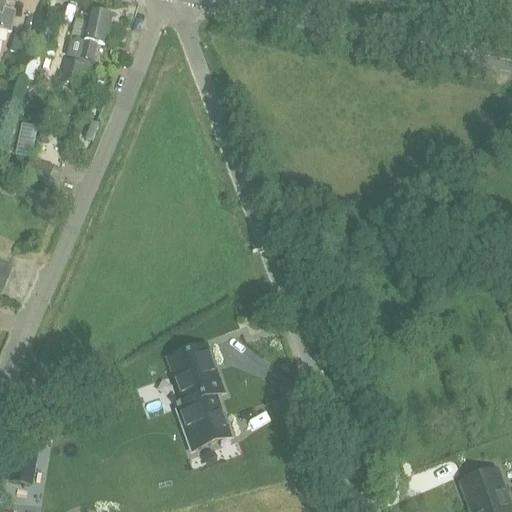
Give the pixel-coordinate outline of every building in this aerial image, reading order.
[(0,0),(0,31),(4,32),(12,34),(15,14),(8,12),(9,0),(0,0)] [(55,38),(61,19),(41,13),(35,32),(55,38)] [(83,74),(92,76),(98,48),(106,50),(113,19),(90,14),(84,42),(79,40),(70,45),(67,59),(80,62),(79,65),(66,62),(61,85),(80,89),(83,74)] [(17,32),(11,54),(24,58),(30,36),(17,32)] [(35,84),(37,77),(43,53),(31,50),(23,81),(35,84)] [(48,120),(37,116),(34,124),(45,128),(48,120)] [(46,188),(50,175),(29,168),(24,182),(46,188)] [(16,183),(0,178),(0,191),(12,195),(16,183)] [(0,297),(2,298),(13,270),(0,263),(0,297)] [(421,264),(418,276),(439,281),(442,268),(421,264)] [(214,434),(227,430),(216,398),(223,396),(206,349),(169,362),(185,405),(176,408),(193,454),(218,445),(214,434)] [(492,511),(496,511),(510,506),(498,473),(462,487),(472,511),(473,511),(490,506),(492,511)]
